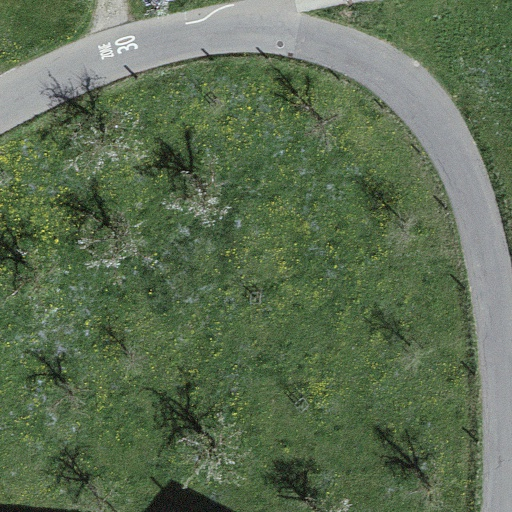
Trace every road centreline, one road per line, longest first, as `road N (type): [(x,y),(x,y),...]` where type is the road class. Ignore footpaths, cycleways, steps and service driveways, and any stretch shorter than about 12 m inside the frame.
road 1 (unclassified): [(0,109),(115,56),(179,36),(251,27),(308,35),(386,71),(432,110),(479,212),(500,342),(502,511)]
road 2 (track): [(251,27),(376,0)]
